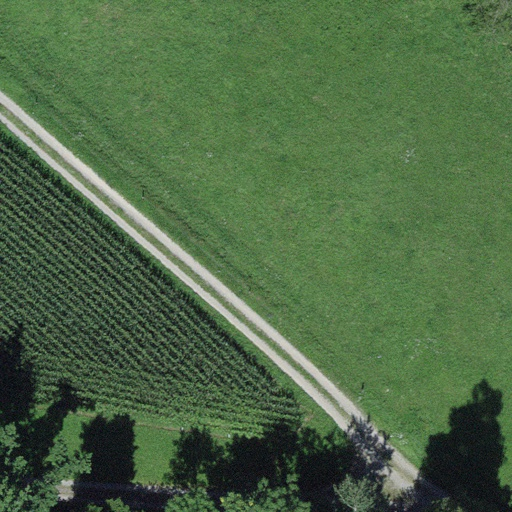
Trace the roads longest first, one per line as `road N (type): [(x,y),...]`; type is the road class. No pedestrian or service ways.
road 1 (track): [(0,100),(362,421),(433,505),(449,511)]
road 2 (track): [(0,491),(433,505)]
